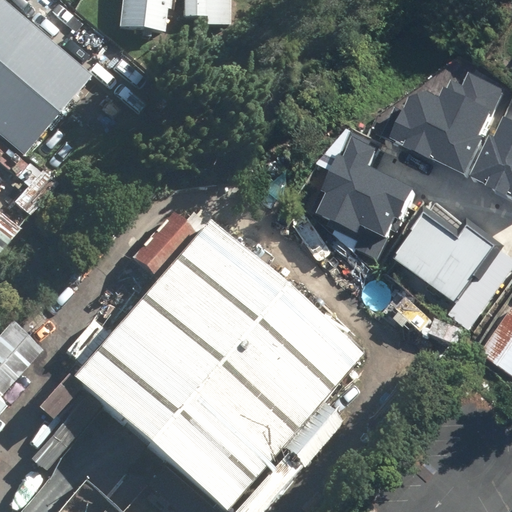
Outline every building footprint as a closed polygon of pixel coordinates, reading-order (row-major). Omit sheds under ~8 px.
[(120,0),(116,32),(140,36),(162,38),(164,15),(169,15),(169,0),(120,0)] [(228,0),(181,0),(181,21),(204,22),(204,30),(229,30),(229,21),(228,0)] [(96,85),(0,2),(0,159),(18,174),(96,85)] [(390,135),(465,172),(505,91),(469,73),(463,87),(451,81),(447,90),(443,87),(439,96),(427,90),(410,96),(390,135)] [(494,137),(489,135),(469,176),(511,196),(511,119),(502,116),(494,137)] [(400,219),(415,188),(369,167),(379,146),(351,133),(341,155),(337,153),(319,191),(325,194),(316,212),(330,218),(326,226),(358,240),(355,247),(374,256),(393,216),(400,219)] [(448,318),(476,336),(495,309),(469,290),(499,247),(465,225),(458,236),(423,213),(408,235),(412,238),(391,267),(455,307),(448,318)] [(232,511),(361,363),(207,230),(67,391),(206,511),(232,511)] [(511,311),(480,357),(511,378),(511,311)]
